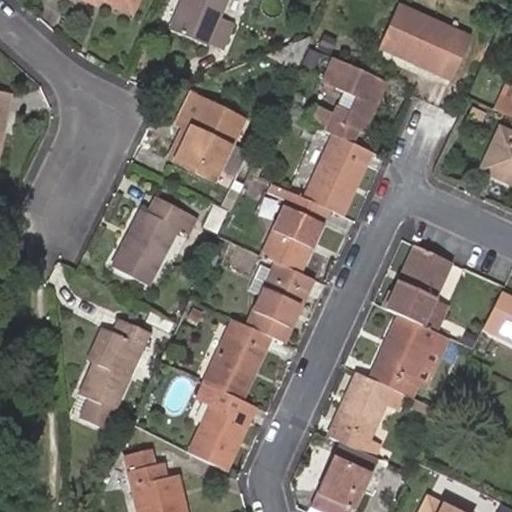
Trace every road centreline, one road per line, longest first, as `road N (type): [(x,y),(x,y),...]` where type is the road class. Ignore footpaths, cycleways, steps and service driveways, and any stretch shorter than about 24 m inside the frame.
road 1 (residential): [(277,511),(269,474),(399,193)]
road 2 (residential): [(88,102),(124,124),(68,235),(35,209)]
road 3 (residential): [(399,193),(511,245)]
road 4 (residential): [(0,18),(88,102)]
